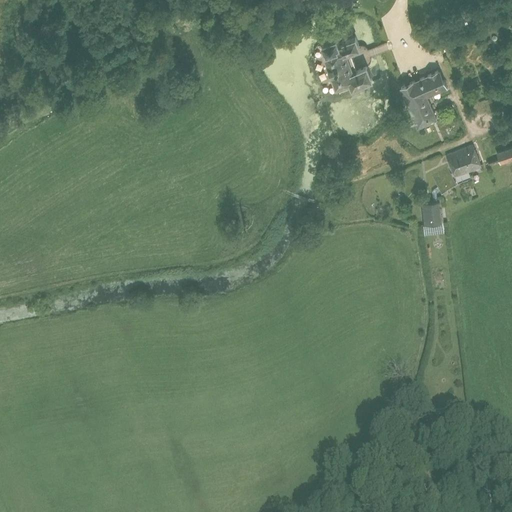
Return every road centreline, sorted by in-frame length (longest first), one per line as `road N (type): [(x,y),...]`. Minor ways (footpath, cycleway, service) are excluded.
road 1 (track): [(202,4),(0,130)]
road 2 (track): [(402,0),(411,54),(444,63),(471,135)]
